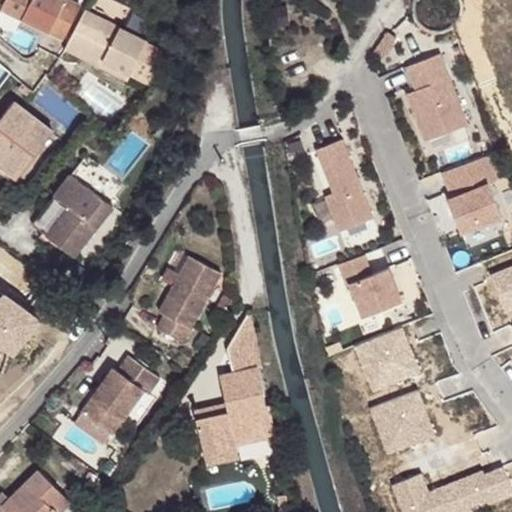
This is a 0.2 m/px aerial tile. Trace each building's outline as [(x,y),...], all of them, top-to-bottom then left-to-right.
[(4,0),(2,7),(64,38),(80,6),(69,0),(4,0)] [(69,41),(66,49),(101,66),(104,61),(131,75),(147,43),(147,42),(85,10),(69,41)] [(147,43),(131,75),(150,85),(168,54),(147,43)] [(468,124),(440,53),(407,66),(416,89),(407,93),(426,140),(468,124)] [(131,75),(104,61),(101,66),(128,80),(131,75)] [(17,88),(24,94),(29,87),(22,83),(17,88)] [(0,118),(0,149),(8,155),(1,165),(17,178),(54,132),(14,101),(0,118)] [(373,218),(342,139),(316,149),(334,193),(325,196),(339,231),(373,218)] [(0,165),(1,165),(8,155),(0,149),(0,165)] [(486,154),(442,172),(452,197),(448,199),(462,232),(502,214),(488,181),(497,178),(486,154)] [(72,173),(33,224),(75,256),(113,205),(72,173)] [(364,254),(339,264),(347,284),(351,283),(364,317),(403,302),(389,267),(372,274),(364,254)] [(223,272),(191,255),(161,312),(166,314),(159,328),(186,342),(223,272)] [(278,447),(276,436),(270,403),(267,404),(259,368),(262,367),(251,311),(250,311),(228,349),(232,371),(219,375),(227,408),(228,415),(197,422),(204,452),(236,445),(268,438),(271,448),(278,447)] [(119,369),(115,367),(83,412),(113,433),(114,433),(144,390),(150,393),(161,377),(129,355),(119,369)] [(196,415),(197,422),(228,415),(227,408),(196,415)] [(204,452),(208,467),(240,460),(236,445),(204,452)] [(0,494),(0,511),(56,511),(57,511),(58,511),(59,511),(70,500),(39,469),(9,498),(3,491),(0,494)]
